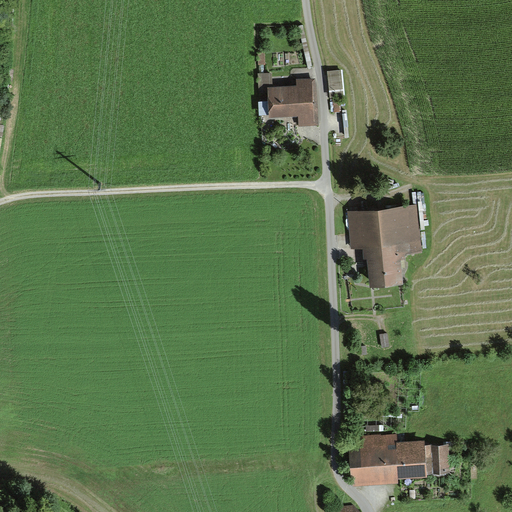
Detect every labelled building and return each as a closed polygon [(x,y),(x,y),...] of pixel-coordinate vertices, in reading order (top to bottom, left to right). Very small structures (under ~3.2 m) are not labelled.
[(345,69),(331,69),(330,90),(345,90),(345,69)] [(297,124),(316,123),(315,88),(267,89),(268,112),(297,111),(297,124)] [(353,215),(356,250),(416,244),(412,210),(353,215)] [(368,251),(370,282),(401,280),(399,249),(368,251)] [(356,447),(358,478),(422,474),(420,443),(356,447)]
